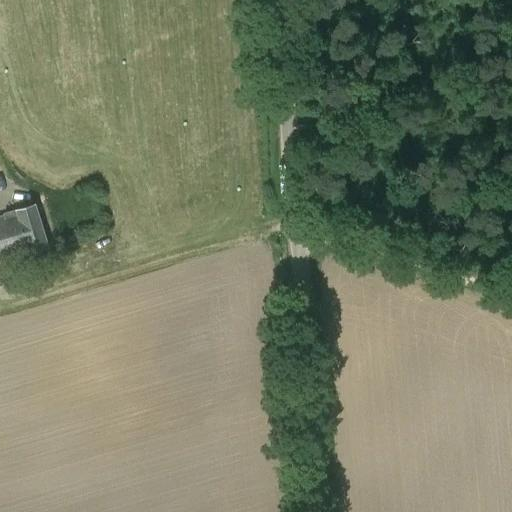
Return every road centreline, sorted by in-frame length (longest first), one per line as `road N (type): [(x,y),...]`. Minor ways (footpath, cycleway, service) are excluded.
road 1 (unclassified): [(322,511),(282,0)]
road 2 (track): [(303,221),(252,224),(0,291)]
road 3 (track): [(303,221),(511,294)]
